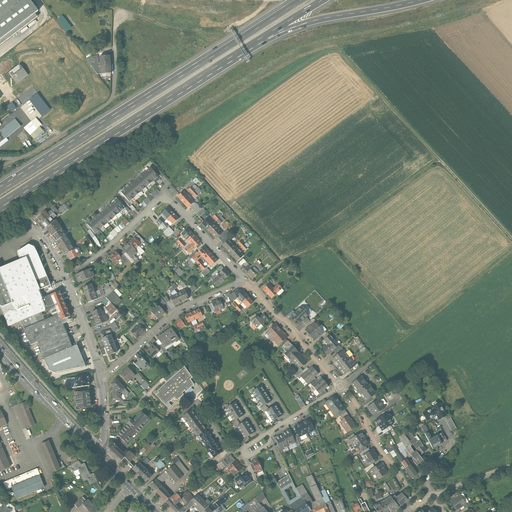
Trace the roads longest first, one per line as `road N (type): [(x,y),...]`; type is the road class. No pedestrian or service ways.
road 1 (track): [(511,238),(334,48),(190,148),(167,182)]
road 2 (motorway): [(300,0),(0,191)]
road 3 (motorway): [(0,203),(265,35)]
road 4 (track): [(438,158),(252,288)]
road 5 (track): [(511,253),(343,384)]
road 6 (residential): [(114,47),(110,99),(0,166)]
road 7 (residential): [(100,379),(172,315),(246,281)]
road 8 (motorway): [(265,35),(418,0)]
road 9 (residential): [(417,505),(343,384)]
road 10 (residential): [(343,384),(246,281)]
road 11 (secondary): [(2,352),(95,449)]
road 12 (residential): [(65,270),(105,250),(164,192)]
road 13 (residential): [(246,281),(164,192)]
